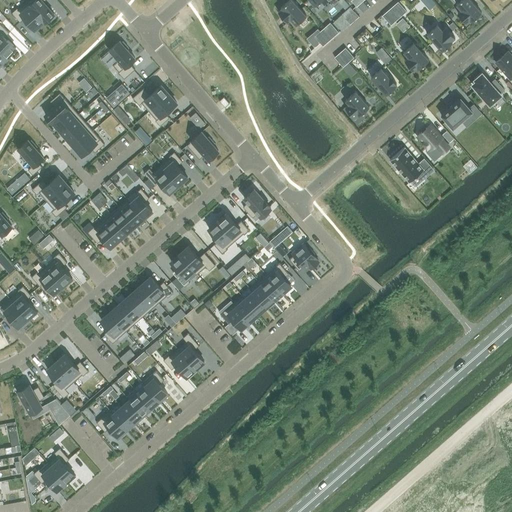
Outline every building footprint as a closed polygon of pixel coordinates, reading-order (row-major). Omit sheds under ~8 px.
[(28,0),(27,2),(44,22),(46,20),(47,22),(54,17),(52,15),(54,14),(44,2),(45,0),(28,0)] [(306,16),(297,5),(292,0),(289,0),(281,7),(282,8),(278,12),(287,22),(291,19),(296,25),(306,16)] [(482,12),(471,0),(460,0),(456,4),(461,10),(458,13),(467,23),(470,20),(471,21),(472,21),(482,12)] [(390,8),(399,18),(407,11),(398,1),(390,8)] [(17,8),(12,13),(20,22),(25,18),(35,29),(44,22),(27,2),(18,9),(17,8)] [(391,25),(399,18),(390,8),(382,15),(391,25)] [(322,29),(331,39),(339,32),(330,22),(322,29)] [(453,22),(449,26),(453,30),(457,26),(453,22)] [(0,49),(8,57),(16,48),(5,37),(9,33),(0,23),(0,49)] [(442,51),(452,42),(452,41),(455,37),(446,27),(442,30),(437,24),(427,33),(442,51)] [(323,46),(331,39),(322,29),(314,36),(323,46)] [(120,41),(110,50),(119,60),(113,65),(119,72),(118,72),(124,79),(135,69),(130,63),(135,58),(127,49),(129,47),(123,41),(121,42),(120,41)] [(419,69),(427,62),(429,60),(414,42),(404,51),(409,57),(405,60),(405,61),(414,71),(418,68),(419,69)] [(354,57),(346,47),(340,52),(349,62),(354,57)] [(376,52),(381,57),(387,53),(382,47),(376,52)] [(511,56),(508,51),(496,62),(510,79),(511,77),(511,56)] [(340,52),(335,57),(343,67),(349,62),(340,52)] [(397,83),(392,78),(390,76),(389,77),(381,68),(371,77),(386,94),(396,85),(395,84),(397,83)] [(492,84),(482,74),(475,80),(477,81),(473,84),(480,92),(478,93),(484,100),(485,99),(490,104),(501,95),(500,94),(504,90),(496,80),(492,84)] [(84,77),(79,82),(87,91),(92,86),(84,77)] [(122,84),(106,98),(114,107),(130,93),(122,84)] [(144,88),(133,97),(139,105),(142,103),(149,111),(169,94),(162,85),(161,85),(150,95),(144,88)] [(369,106),(360,95),(356,91),(346,100),(349,104),(345,107),(355,118),(358,114),(359,115),(369,106)] [(55,106),(45,114),(53,123),(72,106),(64,97),(64,98),(60,93),(50,101),(55,106)] [(169,94),(149,111),(156,120),(155,120),(160,126),(170,117),(165,113),(177,103),(169,94)] [(230,103),(224,97),(220,101),(225,107),(230,103)] [(441,114),(441,115),(453,128),(472,112),(477,118),(482,113),(474,104),(469,108),(461,98),(441,114)] [(72,106),(53,123),(61,131),(79,115),(72,106)] [(118,106),(114,110),(126,123),(130,120),(118,106)] [(196,113),(190,118),(199,128),(205,123),(196,113)] [(79,115),(61,131),(68,139),(87,123),(79,115)] [(87,123),(68,139),(75,147),(94,131),(87,123)] [(418,135),(423,142),(427,147),(428,147),(430,149),(426,152),(434,161),(442,154),(439,151),(446,144),(442,139),(442,138),(433,128),(430,124),(418,135)] [(94,131),(75,147),(82,155),(91,147),(95,152),(105,144),(100,139),(101,139),(94,131)] [(192,141),(187,145),(199,159),(204,155),(208,159),(218,151),(218,150),(213,144),(214,142),(209,136),(208,138),(202,131),(192,140),(192,141)] [(449,143),(453,139),(446,131),(442,135),(449,143)] [(146,133),(140,138),(146,145),(152,140),(146,133)] [(28,140),(18,149),(33,165),(28,170),(33,175),(42,167),(38,162),(44,157),(35,148),(37,146),(31,140),(30,141),(28,140)] [(405,147),(390,159),(409,182),(419,173),(424,178),(434,169),(424,158),(419,163),(405,147)] [(170,157),(161,165),(179,185),(187,177),(188,177),(178,166),(183,161),(174,152),(169,156),(170,157)] [(150,168),(144,173),(155,185),(160,181),(170,192),(179,185),(161,165),(153,172),(150,168)] [(18,178),(23,184),(30,178),(25,172),(18,178)] [(43,180),(32,189),(37,195),(39,192),(47,201),(67,183),(59,174),(47,185),(43,180)] [(67,183),(47,201),(54,209),(52,211),(56,217),(67,207),(63,202),(74,192),(67,183)] [(138,196),(131,203),(144,218),(152,211),(145,202),(149,198),(141,188),(136,193),(138,196)] [(248,202),(243,206),(253,217),(258,213),(261,217),(271,208),(270,206),(264,200),(254,189),(244,198),(248,202)] [(128,199),(119,206),(136,225),(144,218),(131,203),(128,199)] [(119,206),(111,213),(127,232),(136,225),(119,206)] [(0,232),(2,234),(12,226),(6,219),(8,218),(2,212),(1,213),(0,211),(0,232)] [(221,218),(218,221),(235,241),(243,233),(244,234),(250,230),(241,220),(237,224),(225,212),(220,216),(221,218)] [(111,213),(103,220),(119,240),(127,232),(111,213)] [(93,226),(87,231),(97,243),(103,238),(111,247),(119,240),(103,220),(94,227),(93,226)] [(218,221),(209,229),(219,240),(214,244),(222,254),(228,249),(227,248),(235,241),(218,221)] [(288,226),(282,232),(287,238),(293,232),(288,226)] [(264,247),(269,242),(261,232),(255,237),(264,247)] [(49,234),(44,239),(48,243),(54,239),(49,234)] [(280,243),(275,238),(270,242),(275,248),(280,243)] [(273,246),(269,242),(264,247),(267,250),(273,246)] [(294,255),(289,259),(299,271),(304,266),(307,270),(310,267),(311,268),(319,261),(313,255),(315,253),(310,247),(308,249),(304,244),(293,253),(294,255)] [(189,246),(180,254),(198,274),(206,266),(209,270),(215,265),(205,252),(199,257),(189,246)] [(55,258),(46,266),(64,285),(65,284),(67,285),(73,280),(71,279),(72,278),(62,266),(67,262),(59,252),(54,257),(55,258)] [(180,254),(171,261),(181,273),(176,277),(184,285),(185,287),(190,282),(189,281),(198,274),(180,254)] [(257,263),(252,257),(247,261),(252,267),(257,263)] [(280,262),(267,273),(283,292),(291,285),(284,278),(289,273),(280,262)] [(232,265),(227,269),(232,274),(236,270),(232,265)] [(37,272),(31,277),(40,286),(45,282),(55,293),(64,285),(46,266),(38,273),(37,272)] [(267,273),(259,280),(275,299),(283,292),(267,273)] [(151,277),(143,284),(159,302),(167,296),(168,297),(173,293),(164,282),(159,286),(151,277)] [(176,277),(171,282),(178,290),(184,285),(176,277)] [(259,280),(251,288),(267,306),(275,299),(259,280)] [(143,284),(134,291),(151,310),(159,302),(143,284)] [(19,291),(10,299),(28,319),(30,317),(31,319),(37,313),(35,312),(37,311),(27,299),(31,295),(23,286),(18,290),(19,291)] [(253,292),(245,298),(259,314),(267,306),(251,288),(250,288),(253,292)] [(134,291),(126,298),(142,317),(151,310),(134,291)] [(242,295),(234,302),(250,321),(259,314),(245,298),(242,295)] [(126,298),(118,305),(134,324),(142,317),(126,298)] [(1,305),(0,305),(0,314),(4,319),(9,315),(19,326),(28,319),(10,299),(2,306),(1,305)] [(209,300),(204,304),(208,308),(213,304),(209,300)] [(234,302),(220,314),(229,324),(233,319),(242,329),(250,321),(234,302)] [(118,305),(110,313),(126,331),(133,325),(134,324),(118,305)] [(110,313),(101,320),(109,329),(104,333),(113,343),(126,331),(110,313)] [(186,341),(178,349),(196,369),(204,361),(194,350),(199,345),(188,333),(183,337),(186,341)] [(156,349),(152,345),(147,349),(151,354),(156,349)] [(169,355),(164,360),(172,369),(177,365),(187,376),(196,369),(178,349),(170,356),(169,355)] [(139,356),(143,360),(148,355),(144,351),(139,356)] [(66,354),(57,362),(74,381),(82,374),(83,375),(89,371),(80,361),(76,365),(66,354)] [(57,362),(48,369),(58,381),(53,385),(64,398),(69,393),(65,389),(74,381),(57,362)] [(156,370),(142,382),(145,386),(159,401),(168,393),(160,384),(164,380),(156,370)] [(30,384),(18,391),(22,398),(20,399),(24,406),(26,405),(30,413),(42,406),(39,400),(44,397),(38,386),(33,389),(30,384)] [(145,386),(138,392),(151,407),(159,401),(145,386)] [(135,389),(126,396),(129,400),(142,415),(151,407),(138,392),(135,389)] [(47,403),(50,408),(59,425),(70,415),(64,408),(61,404),(56,399),(53,400),(47,403)] [(67,399),(61,404),(64,408),(70,403),(67,399)] [(129,400),(122,407),(135,422),(142,415),(129,400)] [(122,407),(114,414),(127,429),(135,422),(122,407)] [(111,410),(97,422),(105,431),(110,427),(118,436),(127,429),(114,414),(111,410)] [(57,455),(48,462),(66,482),(69,479),(71,480),(76,476),(65,463),(69,459),(60,448),(55,452),(57,455)] [(34,474),(28,479),(36,488),(42,483),(47,478),(57,490),(66,482),(48,462),(40,470),(39,469),(34,473),(34,474)]
